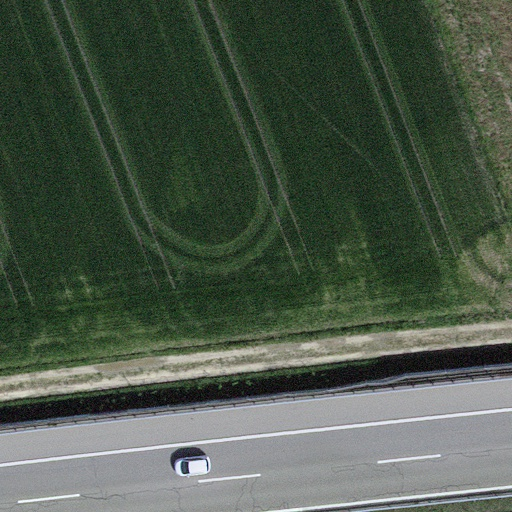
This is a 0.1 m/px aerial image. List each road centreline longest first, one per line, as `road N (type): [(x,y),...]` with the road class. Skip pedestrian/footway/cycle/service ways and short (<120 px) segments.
road 1 (motorway): [(511,447),(0,504)]
road 2 (track): [(0,387),(511,331)]
